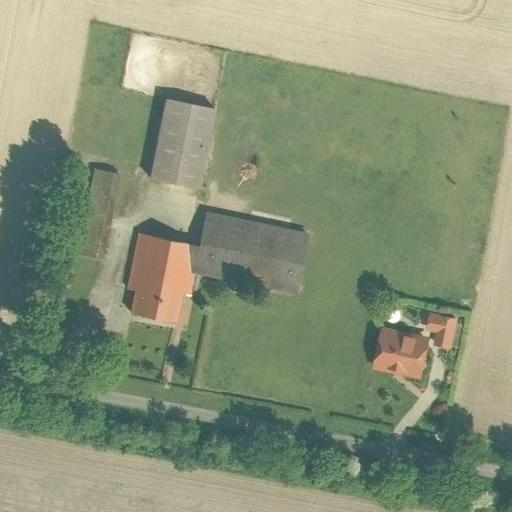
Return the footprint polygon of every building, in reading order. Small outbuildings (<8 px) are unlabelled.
[(214,101),(162,91),(146,175),(199,185),(214,101)] [(102,255),(120,171),(91,165),(74,249),(102,255)] [(128,311),(176,321),(181,294),(193,296),(197,276),(301,297),(314,231),(201,209),(194,243),(136,231),(127,281),(134,282),(128,311)] [(455,313),(427,309),(425,328),(438,329),(436,340),(451,343),(455,313)] [(381,324),(374,366),(420,373),(427,331),(381,324)]
